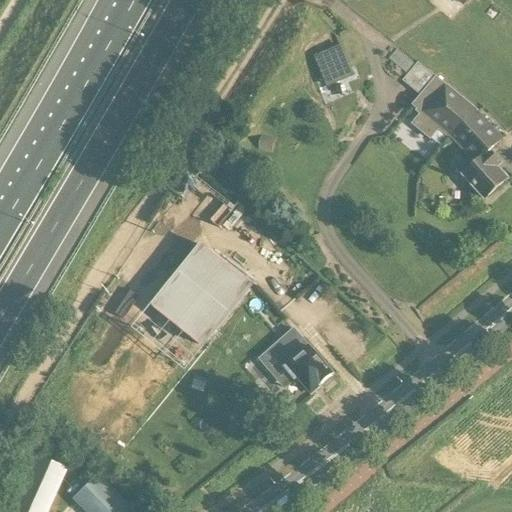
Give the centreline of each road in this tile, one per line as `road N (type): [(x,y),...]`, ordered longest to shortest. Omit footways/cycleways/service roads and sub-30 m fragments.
road 1 (track): [(0,449),(130,222),(280,0)]
road 2 (motorway): [(0,322),(188,0)]
road 3 (secondary): [(260,511),(511,310)]
road 4 (motorway): [(133,0),(0,227)]
